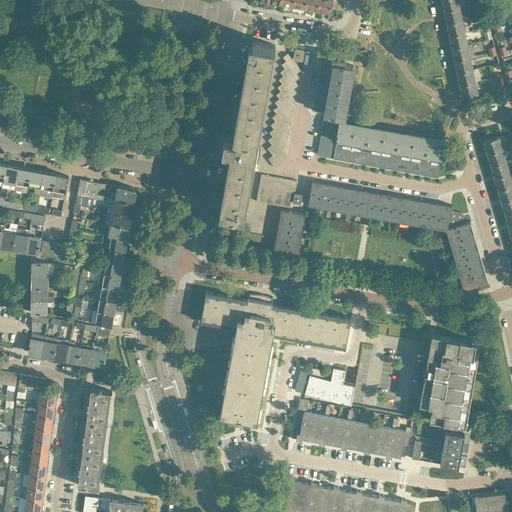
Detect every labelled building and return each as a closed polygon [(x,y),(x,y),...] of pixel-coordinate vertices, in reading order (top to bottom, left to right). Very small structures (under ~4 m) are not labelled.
[(306,0),(305,8),(317,10),(319,0),(306,0)] [(319,0),(317,10),(330,12),(331,7),(332,0),(319,0)] [(343,10),(345,1),(341,0),(332,0),(331,7),(343,10)] [(442,0),(444,10),(460,7),(458,0),(442,0)] [(444,10),(447,22),(462,19),(467,18),(464,6),(460,7),(444,10)] [(497,14),(491,15),(494,28),(500,26),(497,14)] [(464,26),(462,19),(447,22),(450,35),(465,31),(469,31),(468,25),(464,26)] [(452,47),(467,44),(465,31),(450,35),(452,47)] [(245,215),(257,146),(276,45),(253,41),(236,136),(231,134),(225,133),(222,146),(234,148),(223,209),(222,209),(222,211),(245,215)] [(472,43),(467,44),(452,47),(455,59),(470,56),(474,55),(472,43)] [(295,59),(301,60),(302,59),(304,51),(303,50),(297,49),(295,50),(294,58),(295,59)] [(286,60),(290,65),(295,62),(288,53),(283,57),(286,60)] [(321,60),(315,96),(312,110),(344,116),(354,65),(344,64),(345,58),(333,55),(331,62),(321,60)] [(457,72),(473,69),(470,56),(455,59),(457,72)] [(282,64),(285,68),(289,74),(294,70),(290,65),(286,60),(282,64)] [(294,70),(296,73),(301,70),(295,62),(290,65),(294,70)] [(280,72),(284,76),(287,80),(292,77),(289,74),(285,68),(280,72)] [(460,84),(475,81),(473,69),(457,72),(460,84)] [(289,74),(292,77),(295,81),(299,77),(296,73),(294,70),(289,74)] [(505,88),(502,75),(495,77),(498,89),(505,88)] [(279,79),(282,83),(287,89),(291,85),(287,80),(284,76),(279,79)] [(287,80),(291,85),(293,88),(298,85),(295,81),(292,77),(287,80)] [(460,84),(463,96),(463,97),(464,96),(478,93),(475,81),(460,84)] [(289,92),(287,89),(282,83),(278,87),(281,91),(285,95),(289,92)] [(287,89),(289,92),(292,96),(297,92),(293,88),(291,85),(287,89)] [(276,94),(278,96),(280,98),(283,103),(288,99),(285,96),(285,95),(281,91),(276,94)] [(285,95),(285,96),(288,99),(291,103),(295,100),(292,96),(289,92),(285,95)] [(275,102),(278,106),(282,110),(286,107),(283,103),(280,98),(275,102)] [(283,103),(286,107),(289,111),(294,107),(291,103),(288,99),(283,103)] [(274,109),(277,113),(280,118),(285,114),(282,110),(278,106),(274,109)] [(282,110),(285,114),(288,118),(293,115),(289,111),(286,107),(282,110)] [(272,117),(275,121),(279,126),(284,122),(280,118),(277,113),(272,117)] [(285,114),(280,118),(284,122),(287,126),(291,122),(288,118),(285,114)] [(324,117),(322,128),(326,130),(321,155),(332,158),(339,120),(324,117)] [(379,166),(386,128),(339,120),(332,158),(379,166)] [(271,124),(274,128),(278,133),(282,129),(279,126),(275,121),(271,124)] [(284,122),(279,126),(282,129),(285,133),(290,130),(287,126),(284,122)] [(270,132),(273,136),(276,140),(281,137),(278,133),(274,128),(270,132)] [(401,131),(386,128),(379,166),(394,169),(401,131)] [(282,129),(278,133),(281,137),(284,141),(288,137),(285,133),(282,129)] [(415,134),(401,131),(394,169),(409,171),(415,134)] [(409,171),(423,174),(430,136),(415,134),(409,171)] [(268,139),(272,144),(275,148),(280,145),(276,140),(273,136),(268,139)] [(423,174),(436,176),(438,177),(445,139),(430,136),(423,174)] [(487,153),(502,148),(499,136),(497,137),(494,138),(484,141),(487,153)] [(276,140),(280,145),(283,148),(287,145),(284,141),(281,137),(276,140)] [(273,155),(272,155),(273,156),(278,152),(275,148),(272,144),(267,148),(273,155)] [(280,145),(275,148),(278,152),(281,156),(286,152),(283,148),(280,145)] [(491,165),(506,160),(502,148),(487,153),(491,165)] [(278,152),(273,156),(279,164),(284,160),(281,156),(278,152)] [(279,164),(273,156),(272,155),(268,158),(275,167),(279,164)] [(510,173),(506,160),(491,165),(495,177),(510,173)] [(7,164),(3,187),(15,189),(19,167),(7,164)] [(31,169),(19,167),(15,189),(27,191),(28,185),(31,169)] [(34,193),(39,194),(44,171),(31,169),(28,185),(35,186),(34,193)] [(51,198),(52,196),(56,173),(44,171),(39,194),(39,195),(51,198)] [(56,173),(52,196),(55,196),(64,198),(65,198),(69,176),(56,173)] [(498,189),(511,185),(511,180),(510,173),(495,177),(498,189)] [(82,195),(91,197),(105,199),(106,195),(97,193),(97,189),(99,190),(100,187),(110,189),(108,196),(109,196),(111,183),(80,178),(77,195),(82,196),(82,195)] [(371,213),(382,215),(448,228),(465,284),(467,289),(489,282),(471,221),(465,222),(462,212),(451,210),(452,205),(312,180),(308,202),(366,213),(371,213)] [(109,196),(110,196),(116,197),(134,200),(136,188),(111,183),(109,196)] [(271,187),(265,186),(259,185),(256,201),(290,207),(293,191),(289,190),(283,189),(277,188),(271,187)] [(511,185),(498,189),(502,201),(511,198),(511,185)] [(294,192),(293,202),(301,204),(303,194),(294,192)] [(132,209),(134,200),(116,197),(110,196),(108,209),(114,210),(131,213),(132,212),(132,209)] [(505,213),(511,211),(511,198),(502,201),(505,213)] [(131,215),(131,213),(114,210),(108,209),(105,221),(112,222),(129,225),(131,217),(131,215)] [(273,252),(273,253),(296,257),(303,218),(304,213),(292,210),(292,209),(289,209),(289,210),(281,209),(273,252)] [(31,222),(44,225),(45,216),(32,213),(31,218),(31,222)] [(128,234),(129,225),(112,222),(109,234),(127,237),(128,234)] [(1,245),(13,247),(16,235),(17,227),(8,225),(8,227),(5,227),(1,245)] [(13,247),(25,249),(28,237),(29,229),(17,227),(16,235),(13,247)] [(127,237),(109,234),(103,233),(101,246),(109,247),(125,250),(126,242),(127,240),(127,237)] [(39,252),(41,240),(28,237),(25,249),(39,252)] [(41,252),(47,253),(50,241),(44,240),(41,252)] [(56,243),(50,241),(47,253),(54,255),(56,243)] [(65,257),(66,252),(68,245),(61,244),(59,256),(65,257)] [(125,250),(109,247),(106,260),(122,263),(123,262),(123,259),(125,250)] [(98,271),(100,271),(120,275),(122,267),(122,264),(122,263),(106,260),(102,259),(101,264),(99,264),(98,271)] [(33,261),(33,274),(47,274),(47,262),(33,261)] [(98,284),(102,284),(118,287),(119,284),(120,275),(100,271),(98,284)] [(33,274),(33,287),(47,286),(50,287),(50,274),(47,274),(33,274)] [(102,284),(100,297),(116,299),(117,292),(118,287),(102,284)] [(33,287),(33,299),(50,299),(53,300),(53,294),(46,294),(47,286),(33,287)] [(201,321),(202,321),(238,328),(237,336),(234,335),(233,342),(220,414),(237,417),(257,421),(272,342),(270,341),(271,334),(345,348),(351,317),(276,303),(273,303),(273,302),(271,302),(273,297),(272,296),(272,297),(269,296),(267,295),(265,295),(262,294),(259,293),(256,293),(253,293),(250,293),(250,292),(250,298),(248,297),(247,298),(209,291),(207,290),(201,321)] [(100,297),(97,309),(114,312),(115,306),(116,299),(100,297)] [(50,299),(33,299),(32,312),(46,313),(46,306),(52,306),(53,300),(50,299)] [(113,316),(114,312),(97,309),(95,322),(111,325),(113,316)] [(96,331),(96,336),(98,336),(99,334),(109,336),(110,329),(111,328),(97,326),(96,331)] [(41,354),(45,335),(32,333),(29,352),(41,354)] [(476,340),(435,333),(432,333),(420,402),(432,405),(430,418),(466,425),(478,355),(474,354),(476,340)] [(54,356),(57,338),(45,335),(41,354),(54,356)] [(66,358),(69,340),(57,338),(54,356),(66,358)] [(69,340),(66,358),(79,361),(81,346),(75,345),(76,341),(69,340)] [(81,346),(79,361),(91,363),(94,344),(95,342),(93,342),(92,345),(82,344),(81,346)] [(104,364),(107,347),(94,344),(91,363),(104,365),(104,364)] [(351,404),(355,386),(343,383),(346,370),(333,367),(331,381),(310,377),(311,375),(310,374),(305,393),(340,402),(351,404)] [(295,390),(301,392),(305,393),(311,371),(301,369),(295,390)] [(9,385),(11,372),(5,371),(3,383),(9,385)] [(15,386),(18,373),(11,372),(9,385),(15,386)] [(25,387),(27,375),(21,374),(19,386),(25,387)] [(31,388),(34,376),(27,375),(25,387),(31,388)] [(38,390),(40,377),(34,376),(31,388),(38,390)] [(40,377),(38,390),(42,390),(44,391),(46,378),(40,377)] [(106,422),(110,391),(112,391),(91,388),(90,402),(88,401),(87,407),(89,407),(87,420),(108,423),(106,422)] [(55,404),(56,401),(57,401),(58,393),(57,393),(44,391),(42,390),(40,402),(55,404)] [(302,438),(310,439),(315,414),(306,412),(309,399),(300,398),(295,424),(301,425),(300,432),(297,432),(296,439),(302,441),(302,438)] [(55,409),(55,404),(40,402),(39,414),(55,416),(56,409),(55,409)] [(324,415),(315,414),(310,439),(319,441),(318,444),(324,445),(325,442),(333,444),(338,418),(329,416),(330,406),(326,405),(324,415)] [(510,408),(495,409),(496,417),(511,416),(510,408)] [(338,418),(333,444),(341,445),(341,448),(347,449),(347,446),(355,448),(360,422),(351,420),(353,410),(349,409),(347,419),(338,418)] [(16,411),(15,424),(21,424),(23,412),(16,411)] [(370,450),(378,452),(383,425),(374,424),(375,414),(371,413),(369,423),(360,422),(355,448),(364,449),(363,452),(369,453),(370,450)] [(55,416),(39,414),(37,426),(52,428),(53,424),(54,425),(55,416)] [(392,455),(401,456),(403,444),(408,445),(411,427),(406,426),(405,430),(396,428),(398,418),(394,417),(392,427),(383,425),(378,452),(386,454),(386,456),(392,457),(392,455)] [(83,452),(104,455),(102,454),(106,423),(108,423),(87,420),(85,433),(84,433),(83,439),(84,439),(83,452)] [(441,422),(440,429),(446,430),(444,441),(462,445),(464,433),(456,432),(457,425),(441,422)] [(52,433),(52,428),(37,426),(35,438),(52,440),(53,433),(52,433)] [(11,432),(0,430),(0,439),(3,440),(3,445),(9,446),(11,432)] [(52,440),(35,438),(33,450),(49,452),(49,448),(51,448),(52,440)] [(415,439),(412,458),(418,459),(422,441),(415,439)] [(442,452),(461,455),(462,445),(444,441),(442,452)] [(49,452),(33,450),(32,462),(49,464),(50,457),(48,456),(49,452)] [(97,487),(102,455),(104,455),(83,452),(81,465),(79,465),(79,471),(80,471),(78,485),(99,487),(100,487),(97,487)] [(461,455),(442,452),(440,463),(459,467),(461,455)] [(32,462),(30,474),(46,476),(46,472),(48,472),(49,464),(32,462)] [(46,476),(30,474),(28,486),(46,488),(47,481),(45,481),(46,476)] [(287,511),(289,507),(298,509),(303,482),(294,480),(295,478),(290,477),(289,477),(288,484),(290,485),(289,492),(283,491),(278,511),(287,511)] [(303,482),(298,509),(306,510),(306,511),(310,511),(311,511),(312,511),(320,511),(325,486),(317,484),(317,482),(312,481),(311,481),(311,483),(303,482)] [(343,511),(348,490),(339,488),(340,487),(334,486),(335,485),(334,485),(333,487),(325,486),(320,511),(343,511)] [(46,488),(28,486),(27,498),(43,500),(43,496),(45,496),(46,488)] [(356,492),(348,490),(343,511),(366,511),(370,494),(362,493),(362,491),(357,490),(357,489),(356,492)] [(505,492),(478,495),(479,505),(469,506),(470,510),(479,509),(479,511),(507,511),(507,507),(508,506),(508,501),(506,501),(505,492)] [(389,511),(392,498),(384,497),(385,495),(380,494),(379,494),(379,496),(370,494),(366,511),(389,511)] [(83,511),(95,511),(98,497),(85,495),(83,511)] [(108,511),(110,498),(98,497),(95,511),(108,511)] [(461,511),(463,497),(457,498),(455,499),(455,498),(449,499),(451,511),(461,511)] [(42,504),(43,500),(27,498),(25,510),(38,511),(42,511),(44,504),(42,504)] [(125,511),(127,501),(110,498),(108,511),(125,511)] [(401,500),(392,498),(389,511),(414,511),(416,503),(407,501),(407,499),(402,498),(401,498),(401,500)] [(130,501),(127,501),(125,511),(142,511),(143,503),(130,501)]
